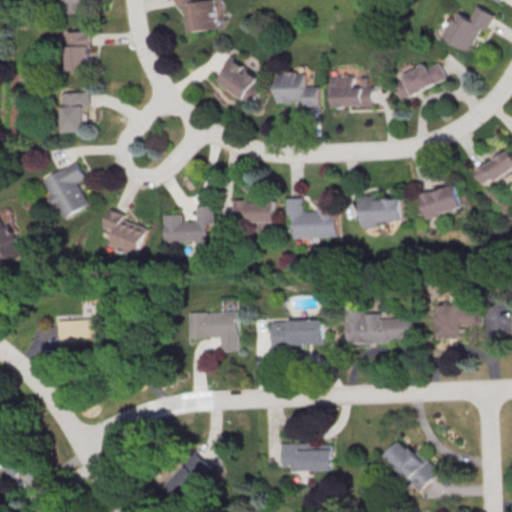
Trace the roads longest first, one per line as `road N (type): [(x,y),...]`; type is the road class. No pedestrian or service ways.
road 1 (residential): [(511,387),(214,400),(150,410),(81,442)]
road 2 (residential): [(184,111),(228,139),(280,153),(378,150),(460,127),(511,74)]
road 3 (residential): [(120,511),(64,412),(0,344)]
road 4 (residential): [(184,111),(143,49),(133,0)]
road 5 (residential): [(490,511),(485,388)]
